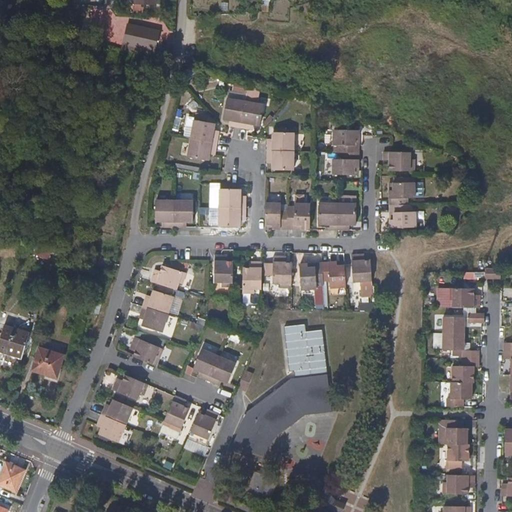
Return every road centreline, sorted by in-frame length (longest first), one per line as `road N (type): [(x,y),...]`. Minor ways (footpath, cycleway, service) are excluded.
road 1 (residential): [(181,0),(135,242)]
road 2 (residential): [(372,144),(371,243),(255,241)]
road 3 (residential): [(55,447),(204,511)]
road 4 (residential): [(99,349),(217,400)]
road 5 (residential): [(495,289),(492,415)]
road 6 (residential): [(255,241),(135,242)]
